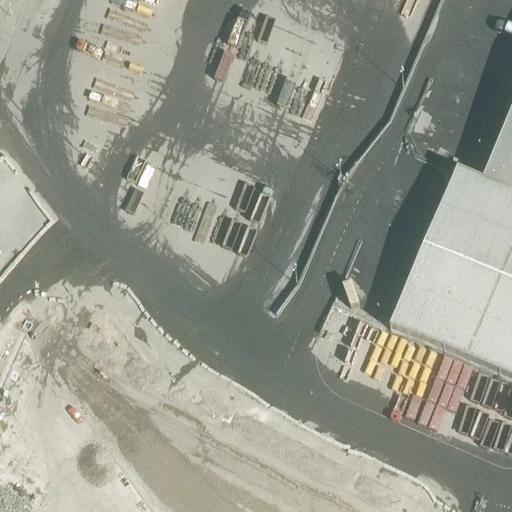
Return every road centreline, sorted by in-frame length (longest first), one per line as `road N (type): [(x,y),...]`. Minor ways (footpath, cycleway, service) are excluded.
road 1 (unknown): [(464,0),(373,190),(268,366)]
road 2 (unknown): [(328,181),(403,73),(408,33),(380,0)]
road 3 (unknown): [(234,340),(328,181)]
road 4 (unknown): [(64,198),(91,168),(193,93)]
road 5 (unknown): [(193,93),(240,116),(328,181)]
